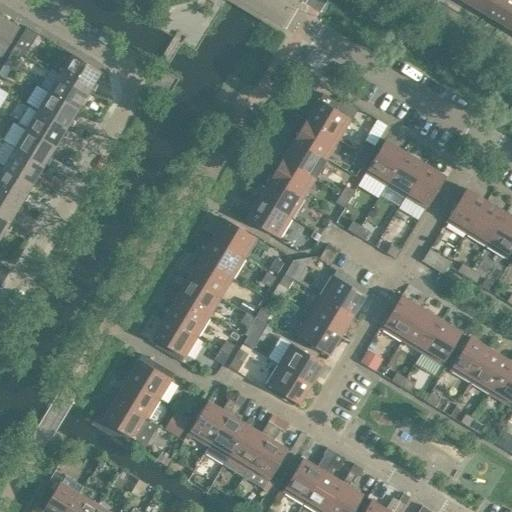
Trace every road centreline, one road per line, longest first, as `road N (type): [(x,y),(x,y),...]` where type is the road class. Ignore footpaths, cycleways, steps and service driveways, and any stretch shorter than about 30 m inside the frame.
road 1 (residential): [(0,317),(141,77),(15,0)]
road 2 (residential): [(482,135),(262,0)]
road 3 (residential): [(309,426),(399,272)]
road 4 (residential): [(454,511),(309,426)]
road 5 (residential): [(399,272),(482,135)]
